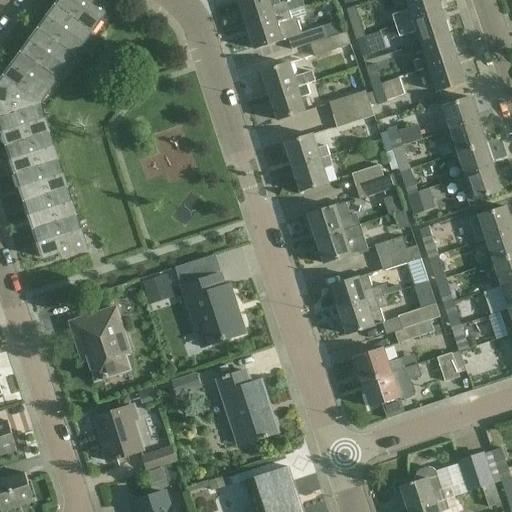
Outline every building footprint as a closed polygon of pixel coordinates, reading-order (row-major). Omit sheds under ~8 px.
[(68,0),(60,0),(0,83),(0,117),(36,107),(45,134),(54,162),(62,190),(71,218),(80,246),(59,253),(61,259),(88,250),(42,105),(9,81),(26,57),(43,34),(61,10),(68,0)] [(68,0),(61,10),(93,34),(111,10),(97,0),(68,0)] [(247,26),(289,12),(285,2),(271,7),(269,0),(242,0),(239,1),(247,26)] [(392,16),(395,27),(442,12),(438,0),(406,0),(410,10),(392,16)] [(347,10),(357,40),(365,37),(359,17),(356,7),(347,10)] [(43,34),(76,58),(93,34),(61,10),(43,34)] [(289,12),(247,26),(255,50),(288,39),(292,51),(311,44),(326,39),(348,32),(344,20),(301,34),(296,19),(292,21),(289,12)] [(417,32),(421,45),(450,35),(442,12),(395,27),(389,29),(392,38),(398,36),(399,38),(417,32)] [(348,32),(326,39),(311,44),(315,57),(352,45),(348,32)] [(26,57),(59,81),(76,58),(43,34),(26,57)] [(417,73),(429,69),(458,59),(450,35),(421,45),(426,59),(414,63),(417,73)] [(371,56),(365,37),(357,40),(363,58),(371,56)] [(9,81),(42,105),(59,81),(26,57),(9,81)] [(466,82),(458,59),(429,69),(437,92),(466,82)] [(270,96),(307,84),(316,82),(313,72),(295,78),(291,63),(263,72),(270,96)] [(372,88),(380,85),(374,65),(365,68),(372,88)] [(232,94),(254,90),(251,71),(228,75),(232,94)] [(373,93),(368,94),(371,104),(372,106),(377,104),(378,105),(386,103),(386,102),(405,96),(399,78),(381,85),(380,85),(372,88),(373,93)] [(307,84),(270,96),(278,120),(306,111),(302,97),(310,95),(307,84)] [(371,104),(368,94),(367,91),(329,103),(334,116),(371,104)] [(443,107),(451,131),(479,122),(471,98),(443,107)] [(372,106),(371,104),(334,116),(338,128),(375,116),(372,106)] [(36,107),(0,117),(0,129),(6,147),(45,134),(36,107)] [(372,118),(376,129),(391,123),(388,113),(372,118)] [(486,145),(479,122),(451,131),(459,154),(486,145)] [(388,132),(380,135),(386,152),(403,147),(424,140),(420,126),(414,128),(399,133),(397,127),(387,130),(388,132)] [(45,134),(6,147),(14,175),(54,162),(45,134)] [(285,143),(294,168),(330,157),(326,146),(318,149),(313,134),(285,143)] [(494,169),(486,145),(459,154),(466,178),(494,169)] [(409,166),(403,147),(386,152),(392,172),(400,169),(409,166)] [(330,157),(294,168),(302,193),(329,184),(325,169),(333,166),(330,157)] [(54,162),(14,175),(23,202),(62,190),(54,162)] [(356,187),(384,178),(380,166),(353,175),(356,187)] [(494,169),(466,178),(455,181),(458,191),(463,189),(468,203),(502,192),(494,169)] [(409,196),(418,193),(412,174),(402,177),(409,196)] [(394,175),(384,178),(388,191),(398,188),(398,187),(394,175)] [(384,178),(356,187),(361,200),(388,191),(384,178)] [(62,190),(23,202),(32,230),(71,218),(62,190)] [(425,212),(418,193),(409,196),(415,215),(425,212)] [(336,206),(309,215),(317,240),(360,226),(357,214),(350,216),(346,203),(336,206)] [(469,220),(477,243),(511,231),(511,224),(506,207),(479,216),(469,220)] [(406,211),(394,215),(399,229),(410,225),(406,211)] [(71,218),(32,230),(41,259),(59,253),(80,246),(71,218)] [(360,226),(317,240),(324,264),(368,250),(360,226)] [(511,256),(511,231),(477,243),(477,244),(487,240),(494,263),(511,256)] [(422,240),(428,259),(439,255),(433,236),(422,240)] [(403,237),(375,246),(379,259),(407,250),(403,237)] [(421,259),(418,247),(407,250),(379,259),(383,271),(406,264),(411,262),(421,259)] [(445,276),(439,255),(428,259),(435,280),(445,276)] [(511,256),(494,263),(502,286),(511,282),(511,256)] [(411,262),(406,264),(414,288),(429,283),(428,280),(422,261),(421,259),(411,262)] [(196,263),(177,269),(182,285),(201,279),(196,263)] [(167,275),(143,283),(149,302),(173,294),(167,275)] [(209,346),(245,335),(230,287),(225,289),(221,275),(183,287),(197,333),(204,331),(209,346)] [(332,287),(340,312),(384,297),(381,287),(373,289),(368,275),(332,287)] [(511,308),(511,282),(502,286),(509,309),(511,308)] [(429,283),(414,288),(421,310),(426,308),(436,305),(429,284),(429,283)] [(437,286),(443,305),(454,302),(448,283),(437,286)] [(483,313),(503,308),(496,284),(476,290),(483,313)] [(384,297),(340,312),(348,336),(384,324),(379,309),(387,306),(384,297)] [(461,323),(454,302),(443,305),(450,326),(461,323)] [(398,317),(402,330),(441,317),(437,304),(436,305),(426,308),(421,310),(398,317)] [(500,313),(508,336),(511,334),(511,308),(509,309),(510,310),(500,313)] [(126,356),(132,354),(117,309),(77,322),(81,334),(75,336),(80,352),(87,350),(97,382),(131,371),(126,356)] [(441,318),(441,317),(402,330),(395,332),(399,344),(435,332),(434,329),(439,328),(436,320),(441,318)] [(463,329),(452,332),(458,351),(459,351),(469,348),(463,329)] [(401,358),(389,363),(384,348),(354,358),(363,383),(404,369),(401,358)] [(451,354),(437,358),(445,382),(460,378),(459,375),(458,374),(466,371),(459,351),(458,351),(453,353),(451,354)] [(412,355),(401,358),(404,369),(415,366),(412,355)] [(408,379),(404,369),(363,383),(371,407),(400,398),(396,383),(408,379)] [(244,444),(275,434),(266,408),(270,407),(261,381),(250,385),(246,371),(218,381),(233,426),(238,425),(244,444)] [(196,374),(172,382),(177,397),(201,389),(196,374)] [(129,397),(119,401),(122,410),(132,407),(129,397)] [(133,422),(139,420),(134,407),(132,407),(122,410),(97,418),(106,444),(103,444),(109,463),(143,452),(133,422)] [(0,456),(16,451),(11,435),(12,434),(8,422),(0,424),(0,456)] [(173,447),(143,457),(148,472),(177,462),(173,447)] [(502,449),(485,454),(491,474),(509,468),(502,449)] [(468,493),(483,488),(495,485),(491,474),(485,454),(485,452),(458,462),(468,493)] [(419,482),(400,488),(408,511),(409,511),(455,497),(468,493),(459,465),(437,472),(437,471),(436,471),(436,470),(435,469),(434,469),(433,468),(432,468),(431,468),(430,468),(429,468),(422,471),(421,471),(420,471),(420,472),(419,472),(419,473),(418,473),(418,474),(418,475),(417,476),(417,477),(417,478),(417,479),(418,479),(419,482)] [(247,508),(245,511),(296,511),(291,496),(297,495),(288,468),(247,481),(255,505),(247,508)] [(511,479),(509,468),(491,474),(495,485),(497,492),(503,490),(504,492),(511,488),(511,479)] [(163,469),(150,473),(152,480),(165,476),(163,469)] [(0,506),(1,511),(4,511),(33,503),(28,487),(29,486),(25,474),(0,482),(0,506)] [(221,478),(209,482),(212,491),(224,487),(221,478)] [(502,508),(497,492),(495,485),(483,488),(490,511),(502,508)] [(171,511),(171,509),(170,509),(165,493),(142,501),(145,511),(171,511)] [(458,507),(455,497),(409,511),(442,511),(448,510),(458,507)]
